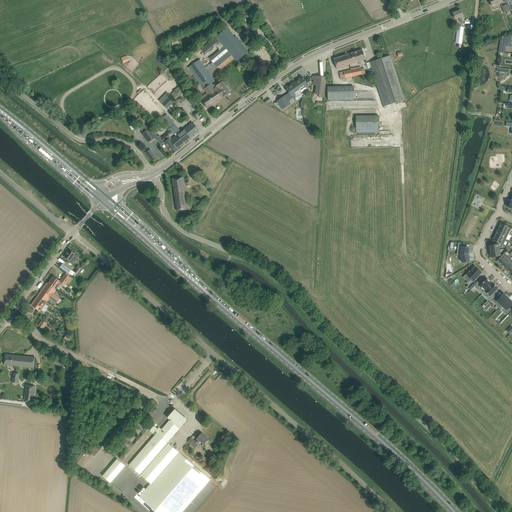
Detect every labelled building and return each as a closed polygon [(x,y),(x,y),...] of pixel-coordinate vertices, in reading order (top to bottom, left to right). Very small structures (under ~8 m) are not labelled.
[(489,0),(491,4),(491,5),(492,5),(492,6),(493,7),(496,5),(496,4),(500,3),(504,13),(506,12),(508,15),(510,14),(510,12),(510,11),(507,4),(504,6),(502,2),(503,2),(501,0),(489,0)] [(460,10),(453,13),(455,18),(455,19),(459,18),(461,23),(464,21),(462,16),(463,16),(460,10)] [(458,26),(455,43),(457,44),(461,44),(464,27),(458,26)] [(199,60),(189,67),(204,89),(211,83),(215,81),(212,77),(220,70),(233,59),(234,58),(237,61),(248,52),(241,42),(227,28),(215,37),(219,43),(223,47),(209,59),(212,62),(205,67),(199,60)] [(201,49),(205,54),(219,42),(214,37),(201,49)] [(365,59),(364,54),(362,50),(333,59),(335,63),(337,69),(365,59)] [(406,99),(392,55),(366,63),(369,72),(372,71),(384,107),(406,99)] [(351,70),(344,71),(345,78),(363,74),(365,74),(365,71),(361,71),(361,68),(360,67),(350,69),(351,70)] [(324,93),(326,77),(314,76),(311,78),(313,80),(313,85),(316,86),(315,94),(324,95),(324,93)] [(302,77),(294,82),(302,93),(307,89),(306,88),(313,83),(309,78),(309,79),(305,81),(302,77)] [(207,93),(200,98),(204,105),(207,109),(224,97),(231,92),(228,88),(223,81),(216,86),(214,84),(213,85),(211,83),(204,89),(207,93)] [(294,82),(286,88),(288,92),(292,97),(295,95),(296,96),(302,93),(294,82)] [(170,95),(166,99),(172,104),(187,89),(182,84),(170,95)] [(354,99),(354,87),(327,87),(328,100),(354,99)] [(290,104),(287,100),(284,96),(277,101),(283,109),(290,104)] [(175,124),(171,119),(167,115),(163,118),(167,123),(171,128),(175,124)] [(356,116),(356,133),(379,133),(379,116),(356,116)] [(199,130),(196,126),(192,123),(172,139),(171,140),(177,148),(199,130)] [(161,137),(157,136),(153,130),(150,132),(148,129),(142,134),(149,142),(155,138),(156,140),(158,140),(161,145),(165,142),(170,150),(170,151),(173,154),(178,150),(177,148),(171,140),(172,139),(168,134),(166,135),(161,138),(161,137)] [(183,177),(172,179),(177,211),(182,210),(187,209),(183,177)] [(205,199),(202,192),(196,194),(200,201),(205,199)] [(508,234),(511,228),(501,223),(498,229),(508,234)] [(506,239),(508,234),(498,229),(495,235),(505,240),(506,239)] [(505,241),(505,240),(495,235),(493,240),(491,245),(490,246),(498,244),(500,244),(503,245),(505,241)] [(458,243),(457,251),(461,252),(460,255),(462,263),(469,261),(468,254),(469,248),(464,247),(462,247),(462,243),(458,243)] [(79,257),(78,256),(70,250),(65,258),(69,261),(68,262),(72,265),(79,257)] [(508,257),(508,256),(504,253),(502,255),(500,255),(500,256),(492,257),(493,257),(497,261),(496,261),(500,265),(508,257)] [(511,262),(511,260),(510,258),(508,257),(500,265),(505,270),(511,262)] [(69,273),(71,269),(62,263),(60,267),(69,273)] [(76,269),(75,272),(78,274),(83,268),(77,264),(75,268),(76,269)] [(470,270),(467,273),(467,274),(468,274),(467,275),(470,278),(471,279),(467,283),(469,285),(467,287),(471,290),(474,287),(478,282),(475,279),(481,273),(482,273),(475,267),(471,271),(470,270)] [(64,287),(70,278),(71,278),(65,274),(60,281),(53,276),(48,283),(52,287),(52,288),(55,290),(60,284),(64,287)] [(478,282),(474,287),(477,290),(480,287),(482,289),(484,291),(485,291),(484,291),(482,294),(492,283),(487,278),(484,282),(481,279),(478,282)] [(48,283),(47,283),(38,295),(47,301),(49,298),(56,303),(60,298),(53,293),(55,290),(52,288),(52,287),(48,283)] [(492,283),(482,294),(485,291),(490,296),(487,299),(490,302),(495,296),(493,293),(498,288),(497,287),(495,285),(494,285),(492,283)] [(501,306),(508,298),(509,297),(506,294),(505,295),(503,293),(499,298),(497,296),(492,301),(499,308),(501,306)] [(38,295),(31,305),(40,311),(41,310),(44,312),(48,306),(45,304),(47,301),(38,295)] [(501,306),(506,310),(504,312),(506,315),(511,310),(509,308),(511,304),(511,301),(508,298),(501,306)] [(46,325),(47,323),(42,320),(41,321),(38,326),(43,329),(46,325)] [(63,340),(67,343),(71,338),(67,335),(63,340)] [(4,365),(34,368),(35,357),(5,355),(4,365)] [(63,368),(64,365),(67,360),(58,356),(55,360),(54,364),(63,368)] [(32,404),(35,386),(26,385),(24,402),(32,404)] [(154,413),(146,407),(142,413),(149,419),(154,413)] [(130,465),(128,467),(140,478),(141,476),(150,484),(139,497),(156,511),(182,511),(210,480),(187,460),(178,453),(167,443),(173,435),(180,427),(180,428),(187,420),(175,410),(168,417),(169,418),(168,419),(170,421),(162,430),(159,427),(155,431),(157,432),(129,465),(130,465)] [(204,444),(205,443),(209,439),(202,433),(197,438),(197,439),(195,441),(191,438),(188,442),(190,444),(191,443),(196,447),(198,444),(200,441),(204,444)] [(110,483),(125,466),(117,459),(102,476),(110,483)]
